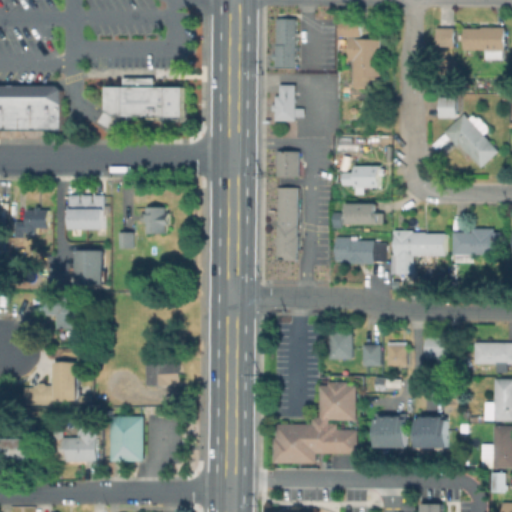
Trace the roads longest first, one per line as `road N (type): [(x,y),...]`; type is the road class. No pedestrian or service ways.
road 1 (primary): [(228,511),(232,0)]
road 2 (residential): [(0,157),(232,156)]
road 3 (residential): [(327,297),(403,310),(511,310)]
road 4 (residential): [(417,183),(413,0)]
road 5 (residential): [(87,491),(229,490)]
